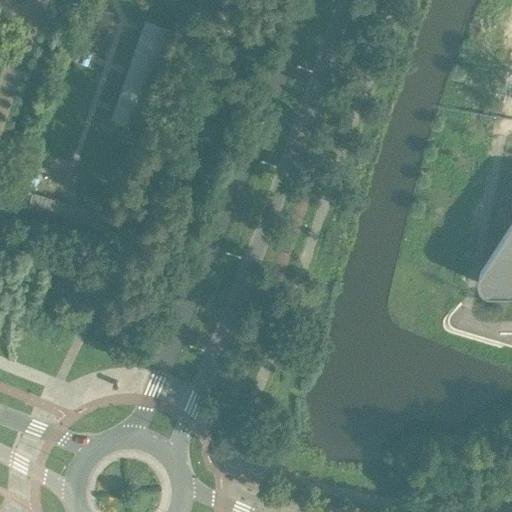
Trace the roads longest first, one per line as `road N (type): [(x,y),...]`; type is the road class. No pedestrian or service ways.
road 1 (tertiary): [(168,455),(346,0)]
road 2 (tertiary): [(303,0),(234,195),(127,436)]
road 3 (residential): [(0,122),(41,0)]
